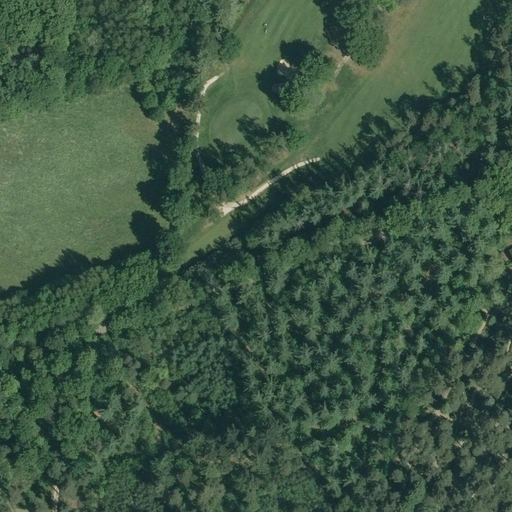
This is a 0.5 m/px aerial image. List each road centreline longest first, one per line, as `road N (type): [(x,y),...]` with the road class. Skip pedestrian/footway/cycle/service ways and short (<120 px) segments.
road 1 (unclassified): [(482,208),(0,363)]
road 2 (track): [(70,380),(83,393),(80,425),(59,475),(57,511)]
